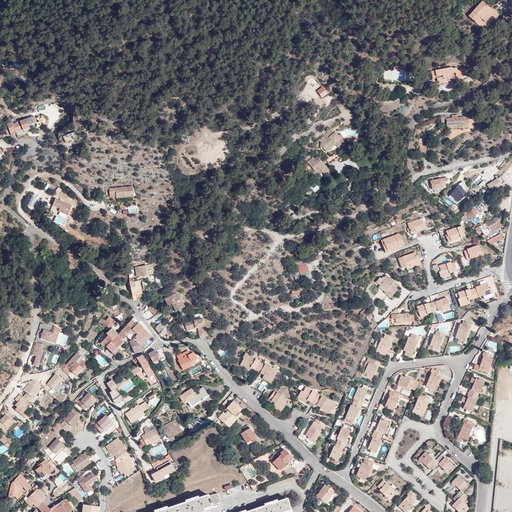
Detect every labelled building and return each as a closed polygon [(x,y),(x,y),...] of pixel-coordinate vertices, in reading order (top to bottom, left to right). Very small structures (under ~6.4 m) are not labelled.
[(473,11),(468,17),(483,30),(497,15),(482,2),(475,9),(476,11),(474,12),(473,11)] [(484,31),(498,16),(497,15),(483,30),(484,31)] [(452,68),(452,67),(435,71),(436,79),(437,82),(443,80),(448,79),(448,81),(450,81),(450,80),(459,78),(458,78),(457,70),(457,67),(452,68)] [(467,71),(465,68),(457,70),(458,78),(462,77),(462,76),(469,74),(467,71)] [(318,91),(323,100),(329,97),(324,88),(318,91)] [(441,116),(441,123),(446,123),(446,127),(460,126),(460,128),(468,127),(467,117),(458,118),(452,118),(446,118),(446,116),(441,116)] [(12,122),(7,124),(10,131),(27,126),(29,126),(27,119),(13,124),(12,122)] [(338,147),(344,142),(333,129),(319,141),(328,152),(336,144),(338,147)] [(335,156),(333,154),(323,163),(319,166),(320,167),(324,164),(327,162),(330,165),(338,159),(335,156)] [(311,167),(309,170),(309,172),(314,179),(319,175),(318,174),(321,171),(322,172),(325,176),(330,172),(324,164),(320,167),(319,166),(323,163),(319,158),(315,161),(314,160),(312,158),(307,162),(311,167)] [(443,178),(443,181),(432,182),(433,193),(448,192),(447,178),(443,178)] [(488,185),(492,191),(501,185),(498,179),(488,185)] [(464,182),(459,185),(460,187),(459,188),(458,187),(450,198),(457,204),(462,200),(465,198),(463,195),(465,193),(464,192),(468,189),(464,182)] [(134,197),(133,187),(109,189),(109,193),(115,193),(116,199),(134,197)] [(58,208),(57,211),(58,211),(68,215),(72,206),(55,198),(53,206),(58,208)] [(66,219),(68,215),(58,211),(57,215),(66,219)] [(467,212),(461,219),(465,223),(470,219),(471,220),(476,215),(471,211),(468,213),(467,212)] [(498,229),(495,222),(498,220),(496,217),(492,220),(492,219),(475,229),(477,232),(481,229),(484,234),(482,235),(483,238),(498,229)] [(424,230),(422,223),(424,222),(422,218),(408,223),(409,228),(407,229),(408,232),(410,232),(411,233),(415,231),(415,232),(424,230)] [(461,226),(446,231),(447,235),(448,237),(449,237),(451,241),(460,238),(465,236),(461,226)] [(403,243),(399,233),(382,239),(385,246),(385,245),(387,250),(399,246),(399,245),(403,243)] [(500,234),(487,241),(491,244),(502,238),(500,234)] [(386,253),(400,248),(399,246),(387,250),(385,245),(385,246),(382,239),(381,240),(386,253)] [(467,260),(474,258),(474,259),(484,255),(482,250),(481,250),(479,245),(467,249),(467,250),(464,251),(467,260)] [(401,268),(406,267),(406,268),(418,264),(416,258),(417,258),(416,256),(415,252),(398,258),(401,268)] [(416,258),(418,264),(406,268),(407,270),(422,265),(418,255),(416,256),(417,258),(416,258)] [(454,262),(451,263),(451,262),(439,266),(441,271),(439,272),(441,277),(450,274),(457,271),(454,262)] [(136,277),(153,274),(152,265),(135,267),(136,277)] [(311,278),(309,272),(301,274),(303,281),(311,278)] [(379,286),(378,288),(378,292),(374,298),(381,303),(387,296),(390,298),(396,289),(395,288),(397,284),(386,276),(385,276),(384,276),(384,277),(382,279),(381,278),(380,280),(378,279),(375,283),(379,286)] [(142,293),(139,281),(129,283),(130,284),(132,293),(132,294),(134,301),(139,299),(141,296),(140,294),(142,293)] [(475,287),(475,288),(473,289),(475,298),(483,295),(483,297),(492,293),(490,288),(488,288),(487,283),(475,287)] [(175,288),(167,292),(170,296),(177,292),(177,291),(179,290),(177,286),(175,288)] [(101,290),(105,297),(111,294),(107,287),(101,290)] [(289,294),(290,297),(298,295),(299,300),(301,297),(303,297),(301,287),(297,288),(298,290),(291,291),(292,294),(289,294)] [(468,300),(475,298),(473,289),(470,290),(470,289),(457,293),(459,299),(458,299),(459,305),(469,302),(468,300)] [(180,297),(178,292),(177,292),(170,296),(165,298),(169,306),(172,304),(175,302),(179,310),(185,307),(180,297)] [(450,308),(446,297),(432,302),(435,310),(437,309),(438,311),(442,309),(443,311),(450,308)] [(435,311),(435,310),(432,302),(424,305),(424,304),(416,307),(420,317),(428,315),(427,314),(435,311)] [(156,314),(160,311),(144,303),(141,307),(156,314)] [(369,316),(371,313),(368,311),(364,309),(360,312),(359,315),(368,319),(368,320),(369,322),(372,318),(369,316)] [(394,314),(394,312),(393,312),(391,312),(391,313),(391,319),(395,319),(395,321),(396,323),(410,323),(410,322),(409,316),(409,314),(394,314)] [(114,325),(112,322),(113,320),(109,316),(106,320),(103,319),(102,322),(108,327),(111,329),(113,326),(114,326),(114,325)] [(139,322),(134,317),(127,325),(132,330),(138,323),(139,322)] [(198,328),(199,333),(200,337),(207,336),(206,332),(204,318),(197,320),(186,323),(188,330),(198,328)] [(166,325),(162,321),(159,324),(155,328),(158,333),(162,328),(166,325)] [(455,338),(464,341),(466,337),(469,327),(471,328),(472,324),(462,321),(461,325),(460,324),(455,338)] [(132,330),(133,331),(136,334),(142,327),(140,325),(138,323),(132,330)] [(132,330),(127,325),(122,330),(126,336),(132,330)] [(52,333),(45,330),(42,339),(56,344),(61,330),(55,326),(54,330),(53,330),(52,333)] [(116,329),(113,326),(111,329),(106,333),(107,334),(108,335),(113,340),(117,335),(118,334),(114,330),(116,329)] [(145,349),(146,350),(147,349),(155,341),(155,339),(143,327),(142,327),(136,334),(137,335),(133,339),(138,342),(145,349)] [(429,347),(438,350),(440,345),(442,338),(444,338),(445,334),(436,331),(435,335),(433,334),(429,347)] [(408,336),(403,350),(405,351),(412,354),(414,349),(417,340),(419,340),(420,337),(411,334),(410,337),(408,336)] [(106,347),(113,340),(108,335),(105,339),(100,344),(106,347)] [(118,347),(123,341),(117,335),(113,340),(106,347),(115,355),(120,349),(118,347)] [(376,351),(385,355),(387,351),(390,341),(392,342),(393,338),(391,338),(384,335),(383,338),(381,337),(379,342),(378,345),(376,351)] [(130,341),(136,353),(145,349),(138,342),(133,339),(130,341)] [(42,351),(43,346),(36,343),(31,355),(35,356),(32,366),(37,368),(39,363),(42,364),(46,352),(42,351)] [(166,355),(170,352),(167,347),(162,348),(166,355)] [(148,354),(153,363),(154,365),(159,363),(157,360),(160,359),(155,350),(148,354)] [(78,364),(83,358),(84,357),(78,352),(66,365),(69,370),(76,375),(82,368),(78,364)] [(198,358),(197,359),(194,352),(178,360),(183,370),(190,366),(191,367),(200,362),(198,358)] [(482,356),(483,356),(479,370),(488,373),(492,359),(491,359),(492,355),(483,352),(482,356)] [(264,375),(263,376),(272,381),(277,371),(265,364),(259,362),(260,361),(246,353),(243,358),(244,358),(241,363),(250,369),(251,367),(264,375)] [(138,361),(148,378),(154,375),(147,362),(143,355),(136,357),(136,358),(135,359),(137,362),(138,361)] [(473,370),(478,372),(479,370),(483,356),(482,356),(479,365),(475,364),(473,370)] [(364,374),(372,378),(374,374),(377,366),(378,367),(380,363),(368,358),(366,362),(368,363),(364,374)] [(133,375),(140,370),(138,367),(131,371),(133,375)] [(431,372),(426,386),(435,390),(440,376),(442,377),(443,373),(434,369),(433,373),(431,372)] [(53,391),(62,380),(55,375),(44,388),(48,391),(50,389),(53,391)] [(414,391),(418,381),(415,380),(414,381),(404,377),(401,375),(397,384),(410,390),(411,389),(414,391)] [(147,380),(151,386),(158,382),(155,376),(147,380)] [(471,390),(470,390),(467,396),(468,396),(465,403),(463,408),(472,412),(477,400),(476,400),(479,394),(484,382),(476,378),(475,380),(471,390)] [(116,388),(116,385),(112,380),(106,384),(112,391),(109,392),(113,400),(116,403),(122,398),(115,390),(115,389),(116,388)] [(37,392),(28,384),(22,391),(25,394),(23,396),(29,401),(37,392)] [(354,399),(352,405),(351,405),(346,417),(344,422),(352,425),(354,420),(356,416),(359,408),(361,409),(362,406),(363,403),(362,402),(365,394),(367,390),(358,386),(353,398),(354,399)] [(303,392),(301,391),(298,396),(306,401),(307,400),(320,407),(320,409),(329,414),(332,409),(333,409),(336,404),(306,387),(303,392)] [(191,404),(199,399),(192,388),(189,390),(180,397),(185,404),(189,401),(191,404)] [(399,394),(390,390),(388,394),(390,394),(386,402),(385,406),(394,410),(398,398),(399,394)] [(287,399),(281,394),(280,395),(274,391),(269,399),(275,403),(272,406),(280,412),(285,405),(284,404),(287,399)] [(88,392),(78,404),(80,407),(83,404),(86,406),(87,407),(95,398),(88,392)] [(25,407),(29,403),(20,395),(14,400),(17,402),(15,404),(16,404),(14,406),(16,408),(14,410),(21,416),(28,409),(25,407)] [(421,415),(427,402),(428,403),(429,399),(421,395),(420,399),(418,398),(413,412),(421,415)] [(242,409),(233,401),(227,408),(228,410),(236,416),(240,412),(242,409)] [(149,408),(145,402),(139,406),(143,412),(149,408)] [(131,423),(145,415),(143,412),(139,406),(138,404),(135,406),(135,407),(125,414),(131,423)] [(2,412),(5,416),(0,420),(0,427),(4,432),(7,429),(10,431),(16,425),(12,420),(14,417),(6,409),(2,412)] [(237,422),(241,426),(244,424),(238,419),(236,416),(228,410),(225,414),(224,415),(222,414),(218,418),(229,428),(237,419),(238,420),(237,422)] [(71,426),(75,422),(76,423),(80,419),(71,411),(60,423),(63,426),(67,422),(71,426)] [(95,424),(95,426),(101,432),(104,430),(103,428),(111,421),(106,414),(95,424)] [(310,438),(311,437),(316,440),(321,431),(320,430),(322,426),(323,427),(325,424),(316,419),(314,421),(313,421),(305,435),(310,438)] [(368,449),(376,453),(379,445),(381,441),(380,440),(382,437),(383,434),(384,434),(389,422),(380,419),(379,422),(375,431),(374,430),(371,437),(373,437),(369,445),(368,449)] [(463,423),(459,433),(458,436),(463,438),(467,440),(472,427),(471,426),(472,423),(463,419),(462,422),(463,423)] [(179,427),(182,426),(180,423),(177,425),(174,420),(163,427),(170,441),(174,439),(172,436),(181,431),(179,427)] [(250,428),(248,426),(240,431),(241,433),(246,443),(251,441),(252,443),(257,439),(250,428)] [(329,457),(338,461),(339,457),(343,449),(344,450),(346,443),(345,443),(348,434),(350,431),(342,427),(337,439),(338,439),(335,446),(334,445),(329,457)] [(147,447),(146,445),(152,442),(159,438),(154,429),(149,432),(146,434),(141,436),(145,442),(139,445),(141,450),(147,447)] [(8,448),(8,447),(8,446),(12,442),(5,435),(3,436),(1,438),(0,439),(0,442),(4,446),(4,447),(5,447),(5,448),(6,449),(7,449),(8,448)] [(117,464),(116,464),(121,474),(134,467),(129,458),(126,452),(127,451),(124,447),(118,438),(106,447),(112,455),(113,455),(116,459),(115,460),(117,464)] [(55,454),(60,448),(63,450),(66,447),(57,439),(48,448),(55,454)] [(284,449),(281,452),(280,453),(281,454),(273,463),(280,470),(287,464),(289,461),(289,460),(292,457),(284,449)] [(81,469),(91,462),(84,452),(74,460),(81,469)] [(445,456),(442,454),(435,461),(425,452),(418,459),(429,469),(431,467),(433,470),(438,464),(447,473),(454,466),(444,457),(445,456)] [(154,469),(172,460),(169,455),(152,464),(154,469)] [(51,471),(54,469),(48,462),(46,459),(38,465),(39,467),(36,470),(42,478),(51,470),(51,471)] [(356,476),(365,480),(367,475),(371,466),(372,467),(374,463),(364,459),(363,463),(362,462),(356,476)] [(93,473),(85,478),(82,474),(76,479),(87,493),(92,489),(89,484),(96,479),(93,473)] [(31,487),(29,485),(21,474),(12,483),(9,495),(15,497),(19,500),(21,497),(24,495),(27,491),(31,487)] [(456,501),(452,505),(458,511),(465,511),(469,508),(463,502),(459,499),(464,493),(471,486),(468,483),(467,484),(458,475),(452,482),(461,490),(453,499),(456,501)] [(68,479),(64,482),(59,476),(54,480),(58,487),(64,483),(69,480),(68,479)] [(390,500),(397,493),(394,490),(386,483),(387,482),(384,479),(377,487),(380,489),(379,490),(390,500)] [(394,490),(395,489),(387,482),(386,483),(394,490)] [(325,503),(334,491),(325,484),(316,496),(325,503)] [(74,495),(79,501),(83,497),(75,488),(68,492),(71,497),(74,495)] [(42,493),(37,489),(35,491),(27,499),(32,503),(42,493)] [(417,498),(410,491),(407,494),(408,495),(401,503),(398,506),(404,511),(406,511),(415,502),(414,501),(417,498)] [(32,503),(34,504),(36,507),(42,501),(46,497),(42,493),(32,503)] [(193,511),(199,510),(200,511),(204,510),(203,508),(212,505),(211,505),(221,502),(218,493),(208,497),(208,495),(157,511),(193,511)] [(463,502),(467,497),(464,493),(459,499),(463,502)] [(32,503),(27,499),(25,501),(31,507),(34,504),(32,503)] [(64,499),(58,504),(55,506),(58,510),(59,511),(68,511),(73,509),(67,500),(66,499),(64,499)] [(282,511),(290,509),(287,499),(247,511),(282,511)] [(41,511),(47,506),(42,501),(36,507),(41,511)] [(80,504),(79,511),(95,511),(96,506),(93,506),(91,502),(87,505),(80,504)]
